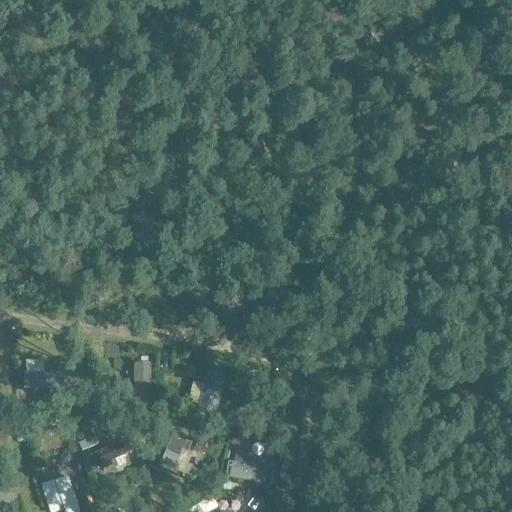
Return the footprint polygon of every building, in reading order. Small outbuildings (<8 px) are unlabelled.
[(133,364),(133,407),(147,407),(147,364),(133,364)] [(206,368),(194,365),(185,401),(198,403),(206,368)] [(80,374),(60,383),(58,379),(50,383),(52,386),(53,389),(39,395),(45,408),(87,389),(83,380),(80,374)] [(236,428),(278,433),(280,417),(238,412),(236,428)] [(222,422),(222,425),(231,425),(231,423),(232,415),(223,414),(222,422)] [(190,437),(177,432),(162,473),(175,478),(190,437)] [(88,440),(76,445),(81,455),(92,449),(88,440)] [(93,470),(99,468),(100,472),(112,467),(110,463),(131,453),(126,440),(87,458),(93,470)] [(230,440),(227,452),(236,453),(238,442),(230,440)] [(232,465),(226,464),(223,481),(266,489),(269,473),(245,469),(247,459),(234,457),(232,465)] [(76,511),(66,478),(52,482),(38,487),(45,508),(54,505),(56,511),(76,511)] [(91,496),(95,507),(115,500),(111,489),(91,496)] [(0,511),(6,511),(6,509),(14,509),(15,494),(0,493),(0,511)]
